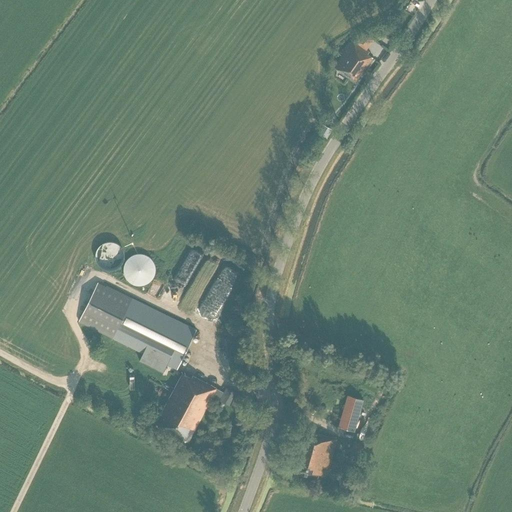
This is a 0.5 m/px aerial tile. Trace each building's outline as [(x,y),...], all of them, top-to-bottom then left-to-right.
[(369,52),(352,41),(333,67),(355,83),(373,58),(367,54),(369,52)] [(321,127),(317,134),(327,139),(331,133),(321,127)] [(126,261),(125,263),(124,264),(124,266),(123,268),(123,269),(123,271),(123,273),(124,274),(124,276),(125,277),(126,279),(126,280),(127,281),(128,281),(129,282),(130,283),(132,284),(134,285),(136,286),(137,286),(138,286),(141,286),(143,285),(144,285),(145,285),(147,283),(149,282),(150,281),(152,280),(153,278),(153,277),(154,276),(154,275),(155,273),(155,272),(155,270),(155,269),(155,268),(155,266),(154,264),(154,263),(153,262),(152,261),(151,260),(151,259),(149,258),(148,257),(147,256),(145,255),(143,254),(142,254),(141,254),(140,254),(138,254),(136,254),(135,254),(133,255),(131,256),(130,257),(129,258),(128,259),(127,260),(126,261)] [(204,296),(217,304),(237,268),(224,260),(204,296)] [(79,320),(111,336),(177,368),(195,331),(97,283),(79,320)] [(211,399),(218,403),(220,401),(221,397),(224,393),(192,376),(191,378),(182,373),(155,425),(188,442),(211,399)] [(237,393),(226,388),(224,393),(221,397),(220,401),(227,404),(231,407),(236,394),(237,393)] [(243,397),(236,394),(231,407),(230,407),(238,411),(243,397)] [(360,406),(348,403),(341,427),(353,431),(360,406)] [(310,433),(301,431),(293,458),(295,459),(292,471),(317,478),(319,474),(326,476),(337,439),(311,432),(310,433)] [(354,442),(352,449),(362,451),(364,445),(354,442)]
